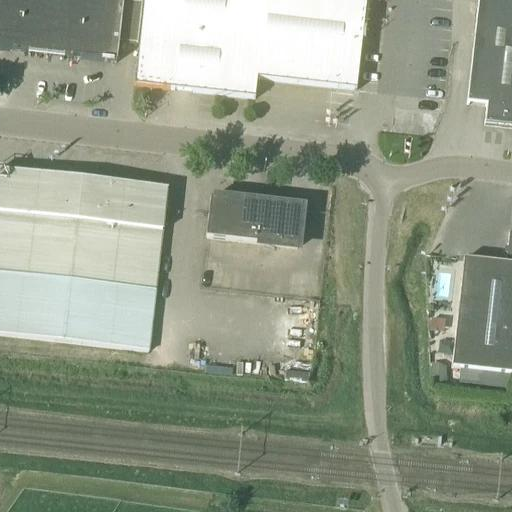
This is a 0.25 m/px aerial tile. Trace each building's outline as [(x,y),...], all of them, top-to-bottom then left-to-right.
[(122,0),(0,0),(0,51),(56,58),(116,64),(118,45),(137,47),(141,6),(123,4),(122,0)] [(143,0),(134,87),(254,101),(257,81),(353,92),(353,94),(358,95),(358,91),(356,90),(366,0),(143,0)] [(511,0),(478,0),(472,51),(511,55),(511,0)] [(511,55),(472,51),(466,105),(486,108),(484,127),(511,130),(511,55)] [(419,136),(432,139),(436,116),(423,114),(419,136)] [(0,337),(128,352),(148,354),(166,191),(0,172),(0,337)] [(210,200),(208,217),(205,240),(297,250),(301,211),(210,200)] [(511,377),(511,234),(509,234),(505,266),(463,261),(451,370),(511,377)]
